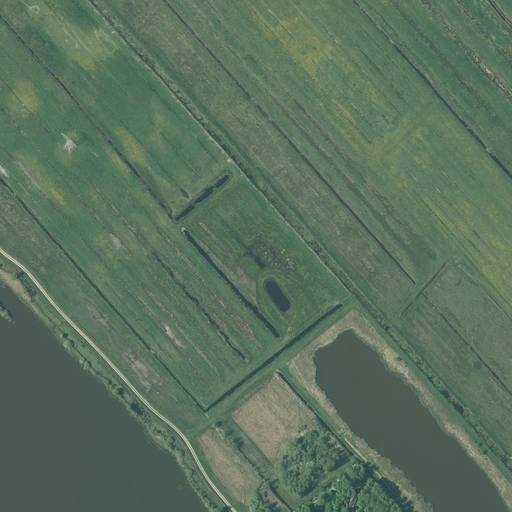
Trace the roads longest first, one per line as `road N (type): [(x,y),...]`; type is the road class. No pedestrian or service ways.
road 1 (track): [(511,479),(357,305),(183,439)]
road 2 (track): [(0,249),(177,431),(233,511)]
